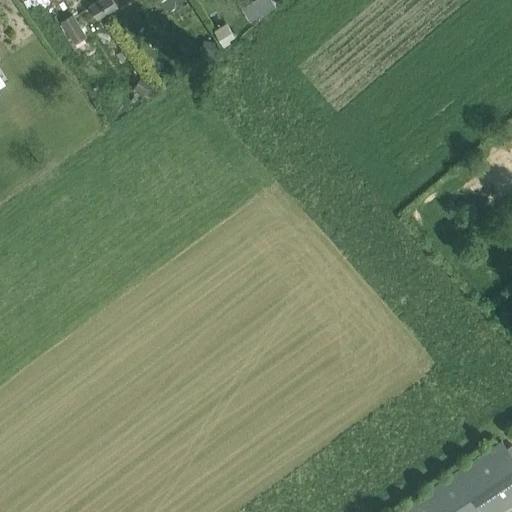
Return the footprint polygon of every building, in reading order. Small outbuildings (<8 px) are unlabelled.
[(104,24),(113,18),(112,16),(108,10),(101,0),(94,0),(89,4),(97,17),(99,16),(104,24)] [(101,0),(108,10),(112,16),(109,10),(118,5),(114,0),(101,0)] [(180,0),(160,0),(166,9),(180,0)] [(251,0),(242,6),(251,19),(275,3),(272,0),(251,0)] [(77,45),(89,39),(75,16),(64,23),(77,45)] [(212,55),(216,42),(204,39),(201,52),(212,55)] [(144,93),(152,83),(152,82),(142,75),(134,86),(144,93)] [(0,143),(10,138),(0,120),(0,143)] [(497,511),(511,502),(511,442),(506,446),(501,439),(394,511),(393,511),(497,511)]
